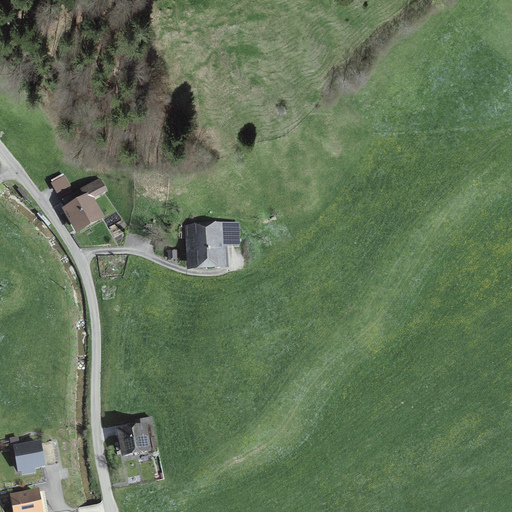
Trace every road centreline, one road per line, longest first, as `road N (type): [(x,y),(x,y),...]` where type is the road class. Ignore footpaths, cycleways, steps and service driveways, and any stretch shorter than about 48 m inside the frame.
road 1 (unclassified): [(110,511),(96,439),(90,304),(78,257),(0,148)]
road 2 (track): [(78,257),(136,250),(192,274),(223,272)]
